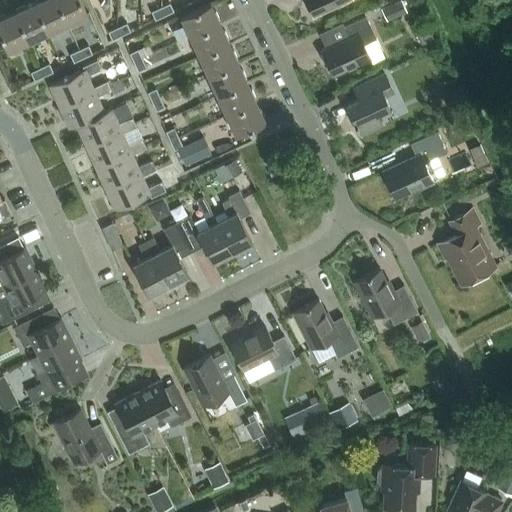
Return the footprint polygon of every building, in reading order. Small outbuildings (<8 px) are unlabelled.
[(56,0),(37,0),(34,2),(47,31),(67,22),(56,0)] [(80,0),(56,0),(67,22),(87,13),(80,0)] [(306,0),(314,15),(347,0),(306,0)] [(387,19),(406,10),(401,0),(396,0),(381,7),(387,19)] [(34,2),(14,11),(27,40),(47,31),(34,2)] [(210,2),(181,15),(190,35),(219,21),(210,2)] [(173,11),(170,3),(160,7),(164,15),(173,11)] [(164,15),(160,7),(151,12),(155,19),(164,15)] [(14,11),(0,17),(0,33),(7,49),(27,40),(14,11)] [(333,75),(370,58),(364,44),(376,38),(366,15),(344,25),(349,36),(321,49),(333,75)] [(219,21),(190,35),(199,55),(228,41),(219,21)] [(130,31),(126,23),(117,27),(121,35),(130,31)] [(121,35),(117,27),(108,31),(112,39),(121,35)] [(228,41),(199,55),(208,74),(237,61),(228,41)] [(92,53),(88,45),(79,49),(83,57),(92,53)] [(83,57),(79,49),(70,53),(74,61),(83,57)] [(137,49),(129,53),(134,62),(142,58),(137,49)] [(142,58),(134,62),(138,71),(146,67),(142,58)] [(84,68),(49,84),(59,105),(95,89),(93,86),(88,74),(102,68),(97,59),(82,65),(84,68)] [(237,61),(208,74),(217,94),(247,81),(237,61)] [(53,71),(49,63),(40,67),(44,75),(53,71)] [(44,75),(40,67),(31,71),(34,79),(44,75)] [(384,95),(393,91),(384,72),(360,84),(365,95),(347,103),(361,133),(381,123),(376,112),(389,106),(384,95)] [(95,89),(59,105),(69,127),(76,124),(104,111),(104,110),(98,95),(112,89),(107,80),(93,86),(95,89)] [(247,81),(217,94),(227,114),(256,101),(247,81)] [(160,97),(156,88),(148,92),(152,101),(160,97)] [(164,106),(160,97),(152,101),(156,110),(164,106)] [(256,101),(227,114),(236,134),(265,121),(256,101)] [(104,111),(76,124),(86,146),(121,129),(122,132),(136,126),(132,116),(118,122),(111,107),(104,110),(104,111)] [(178,136),(173,127),(166,131),(170,140),(178,136)] [(121,129),(86,146),(96,167),(131,151),(132,154),(146,147),(142,138),(128,144),(122,132),(121,129)] [(424,162),(447,151),(437,130),(410,142),(416,155),(386,169),(398,195),(419,185),(421,188),(433,182),(424,162)] [(178,136),(170,140),(174,149),(179,147),(182,145),(178,136)] [(212,151),(205,136),(182,145),(179,147),(186,163),(212,151)] [(131,151),(96,167),(105,188),(141,172),(142,175),(156,168),(151,159),(138,165),(132,154),(131,151)] [(235,158),(223,165),(231,177),(242,170),(235,158)] [(141,172),(105,188),(115,209),(149,194),(151,196),(166,190),(175,186),(171,178),(162,182),(161,180),(147,187),(142,175),(141,172)] [(216,220),(232,252),(252,241),(240,217),(250,212),(239,189),(228,195),(229,198),(222,201),(228,214),(216,220)] [(0,195),(0,212),(3,218),(12,213),(5,198),(2,200),(0,195)] [(232,252),(216,220),(203,195),(196,198),(209,224),(197,230),(189,215),(176,221),(188,244),(200,238),(213,262),(232,252)] [(165,221),(180,216),(173,196),(158,201),(165,221)] [(462,282),(490,268),(482,252),(486,250),(474,226),(480,223),(472,208),(450,219),(457,233),(438,243),(445,258),(448,256),(462,282)] [(112,221),(101,226),(111,250),(123,244),(112,221)] [(176,250),(188,244),(176,221),(164,228),(172,243),(160,249),(153,236),(146,240),(168,284),(188,274),(176,250)] [(0,279),(2,284),(36,267),(25,246),(16,251),(10,240),(0,245),(0,279)] [(148,294),(168,284),(146,240),(139,244),(145,257),(133,263),(148,294)] [(37,293),(46,288),(36,267),(2,284),(9,297),(1,301),(10,319),(42,303),(39,298),(37,293)] [(393,323),(418,310),(404,284),(391,290),(380,268),(353,281),(371,316),(386,309),(393,323)] [(338,356),(358,345),(342,315),(330,321),(318,299),(292,312),(310,347),(328,338),(338,356)] [(38,354),(71,337),(61,316),(28,333),(22,322),(14,326),(23,345),(31,341),(38,354)] [(423,320),(411,326),(419,340),(430,335),(423,320)] [(274,369),(296,357),(284,334),(273,340),(265,326),(230,344),(242,367),(267,354),(274,369)] [(27,404),(66,384),(64,380),(84,370),(79,360),(82,358),(71,337),(38,354),(44,367),(36,371),(41,381),(26,389),(29,394),(23,397),(27,404)] [(38,354),(30,358),(36,371),(44,367),(38,354)] [(235,404),(246,399),(233,374),(223,379),(210,354),(183,368),(202,404),(228,390),(235,404)] [(171,425),(191,415),(180,393),(170,398),(160,379),(138,391),(154,423),(166,417),(171,425)] [(142,429),(154,423),(138,391),(116,402),(125,420),(115,426),(129,452),(149,442),(142,429)] [(14,394),(0,401),(0,405),(3,412),(19,404),(14,394)] [(319,401),(284,417),(293,438),(328,422),(319,401)] [(338,428),(357,418),(349,402),(330,412),(338,428)] [(395,408),(399,415),(413,408),(407,402),(395,408)] [(107,463),(118,457),(104,428),(93,434),(80,408),(54,421),(74,461),(100,448),(107,463)] [(253,413),(247,416),(249,421),(256,418),(253,413)] [(249,421),(244,424),(252,439),(257,436),(263,433),(256,418),(249,421)] [(263,433),(257,436),(262,445),(268,442),(263,433)] [(446,435),(445,442),(450,447),(457,445),(459,438),(453,433),(446,435)] [(409,443),(408,465),(383,463),(383,468),(381,468),(378,470),(377,481),(380,484),(382,484),(382,489),(385,489),(384,505),(414,507),(415,482),(418,482),(419,473),(433,474),(435,444),(409,443)] [(118,457),(107,463),(109,467),(120,462),(118,457)] [(219,462),(204,469),(213,488),(227,481),(219,462)] [(511,492),(511,473),(505,470),(497,489),(511,495),(511,492)] [(446,511),(496,511),(502,499),(485,491),(486,490),(462,479),(446,511)] [(167,493),(163,486),(148,494),(151,501),(157,511),(158,511),(173,504),(167,493)] [(354,511),(362,509),(354,486),(342,490),(344,497),(319,505),(321,511),(354,511)] [(245,499),(239,502),(243,510),(249,507),(245,499)]
